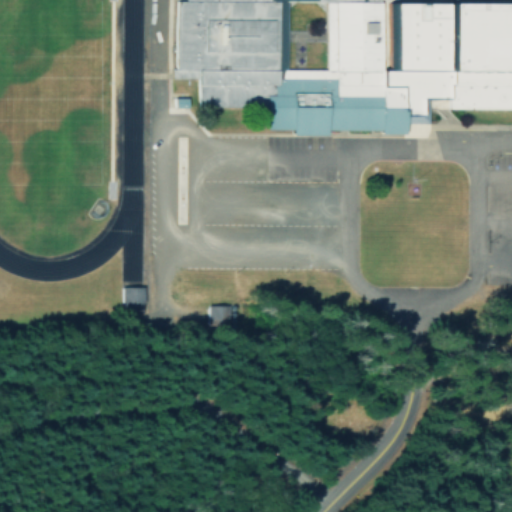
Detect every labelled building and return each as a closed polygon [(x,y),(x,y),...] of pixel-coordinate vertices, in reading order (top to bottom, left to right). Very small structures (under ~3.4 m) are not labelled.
[(173,0),(173,21),(173,35),(173,68),(172,78),(194,78),(194,106),(260,106),(260,127),(287,128),(287,133),(322,134),(322,129),(375,129),(375,134),(400,134),(400,122),(412,122),(412,107),(422,107),(422,98),(428,98),(436,98),(436,86),(439,86),(443,86),(445,108),(511,108),(511,69),(445,69),(413,69),(386,69),(386,55),(386,39),(386,0),(322,0),(322,29),(321,36),(321,41),(321,68),(304,68),(293,67),(283,67),(283,36),(283,29),(283,0),(173,0)] [(511,0),(445,0),(445,31),(445,43),(445,55),(445,69),(511,69),(511,0)] [(169,96),(169,106),(183,106),(183,95),(169,96)] [(117,285),(116,312),(136,312),(137,285),(117,285)] [(203,302),(203,325),(223,324),(223,303),(203,302)]
